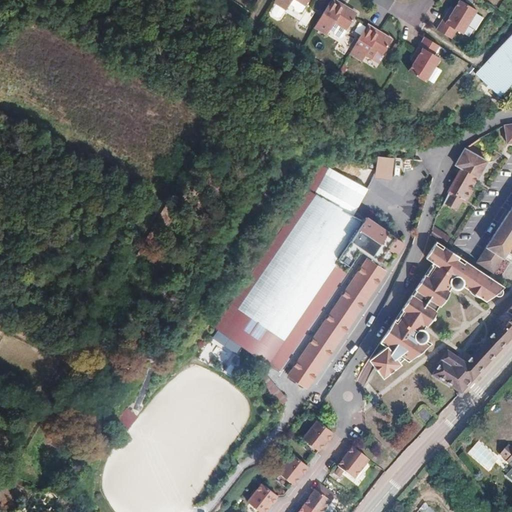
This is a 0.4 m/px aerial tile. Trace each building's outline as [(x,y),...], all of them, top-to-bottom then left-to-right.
[(307,0),(274,0),(274,1),(276,2),(285,7),(286,8),(289,3),(294,5),(294,6),(296,8),(297,9),(299,10),(301,9),(302,8),(303,6),(304,4),(303,2),(306,3),(307,0)] [(326,33),(330,28),(335,21),(347,28),(357,12),(336,0),(330,0),(314,26),(326,33)] [(327,0),(318,0),(316,5),(322,9),(327,0)] [(476,8),(461,0),(459,0),(455,7),(451,13),(447,11),(437,28),(451,36),(456,28),(462,31),(476,8)] [(285,7),(276,2),(272,10),(273,13),(277,16),(281,15),(285,7)] [(335,21),(330,28),(335,30),(335,33),(340,36),(342,35),(347,28),(335,21)] [(383,54),(392,38),(367,23),(350,51),(363,59),(370,46),(383,54)] [(511,60),(511,61),(511,60),(511,29),(474,70),(499,92),(511,78),(511,60)] [(420,56),(417,62),(411,71),(428,81),(442,58),(436,54),(441,45),(427,37),(416,53),(420,56)] [(470,149),(469,151),(464,148),(454,164),(460,168),(446,193),(449,195),(448,198),(443,207),(452,212),(457,203),(462,206),(469,194),(467,192),(485,160),(484,160),(485,157),(474,151),(473,153),(471,152),(472,150),(470,149)] [(376,154),(372,176),(389,178),(392,157),(376,154)] [(328,166),(309,194),(348,218),(354,210),(367,193),(328,166)] [(348,218),(309,194),(307,193),(213,326),(272,367),(358,248),(368,256),(284,375),(299,386),(402,245),(363,223),(360,226),(348,218)] [(478,264),(495,275),(504,261),(506,262),(511,251),(511,209),(486,249),(487,250),(478,264)] [(366,218),(354,210),(348,218),(360,226),(363,223),(366,218)] [(388,350),(370,363),(384,382),(403,368),(401,364),(406,361),(410,365),(423,357),(433,346),(430,343),(430,342),(430,337),(428,334),(424,332),(427,329),(428,330),(438,314),(437,313),(440,308),(442,310),(452,295),(451,294),(452,291),(454,292),(458,294),(463,293),(466,290),(487,305),(498,299),(506,290),(438,244),(428,261),(436,267),(428,279),(427,278),(417,292),(418,293),(414,299),(413,298),(404,312),(406,314),(398,325),(396,324),(382,345),(388,350)] [(511,292),(503,306),(509,310),(508,313),(511,315),(511,320),(504,331),(499,328),(467,366),(449,355),(434,380),(458,395),(458,397),(459,400),(461,400),(462,400),(464,400),(465,399),(465,397),(465,396),(464,394),(511,337),(511,292)] [(223,361),(230,349),(216,341),(209,352),(223,361)] [(347,345),(340,358),(346,362),(353,349),(347,345)] [(255,378),(279,405),(287,398),(262,371),(255,378)] [(127,406),(114,423),(124,432),(138,415),(127,406)] [(426,411),(421,416),(427,422),(433,417),(426,411)] [(332,434),(317,421),(302,440),(318,452),(325,443),(332,434)] [(505,462),(511,469),(511,468),(511,449),(507,445),(499,454),(506,460),(505,462)] [(369,463),(350,448),(345,455),(347,456),(343,461),(337,469),(338,470),(343,474),(354,482),(369,463)] [(307,469),(292,457),(277,475),(293,487),(301,478),(307,469)] [(319,484),(318,483),(310,494),(302,505),(311,511),(320,511),(329,501),(325,498),(330,492),(319,484)] [(278,498),(262,486),(248,504),(258,511),(266,511),(270,507),(278,498)] [(330,492),(325,498),(329,501),(334,495),(330,492)]
